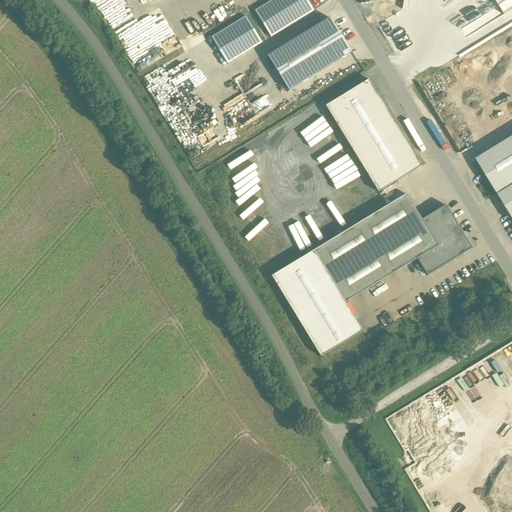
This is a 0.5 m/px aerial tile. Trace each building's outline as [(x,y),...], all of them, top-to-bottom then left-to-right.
[(307,0),(273,0),(255,12),(271,37),(314,11),(307,0)] [(493,0),(498,8),(511,0),(493,0)] [(246,17),(212,38),(228,64),(262,43),(246,17)] [(331,19),(268,57),(289,91),(351,53),(331,19)] [(370,80),(326,107),(379,193),(422,166),(370,80)] [(511,137),(475,160),(511,221),(511,137)] [(407,195),(314,252),(346,303),(417,260),(438,247),(422,221),(407,195)] [(446,206),(422,221),(438,247),(417,260),(428,276),(473,249),(446,206)] [(314,252),(273,277),(322,357),(363,332),(346,303),(314,252)]
